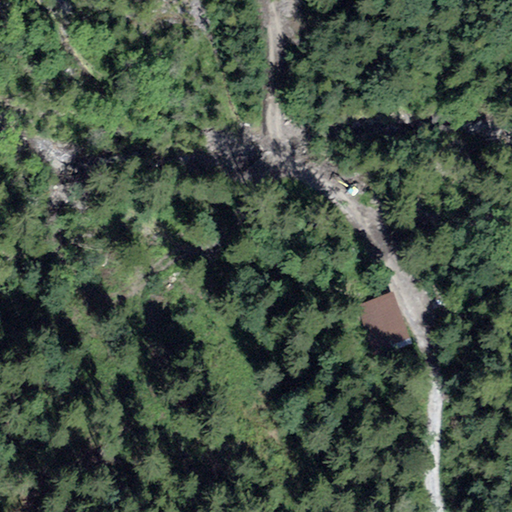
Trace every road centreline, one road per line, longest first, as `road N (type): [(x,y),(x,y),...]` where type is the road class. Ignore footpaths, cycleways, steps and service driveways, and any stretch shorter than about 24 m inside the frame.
road 1 (track): [(423,511),(416,350),(397,295),(351,213),(300,174),(279,145),(269,111),(263,0)]
road 2 (track): [(283,154),(220,232),(138,289),(132,343),(193,451),(193,511)]
